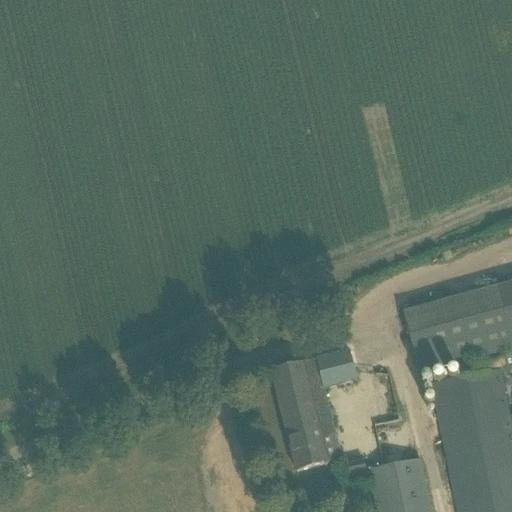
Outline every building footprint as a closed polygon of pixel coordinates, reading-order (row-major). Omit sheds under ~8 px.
[(420,376),(511,351),(511,285),(404,314),(420,376)] [(272,373),(297,474),(328,466),(342,463),(336,439),(323,387),(356,377),(349,353),(272,373)] [(511,417),(509,419),(500,373),(432,387),(446,455),(438,457),(442,475),(450,473),(458,511),(511,511),(511,432),(511,431),(511,417)] [(361,459),(346,466),(352,480),(367,473),(361,459)] [(376,511),(429,511),(420,462),(369,473),(376,511)]
